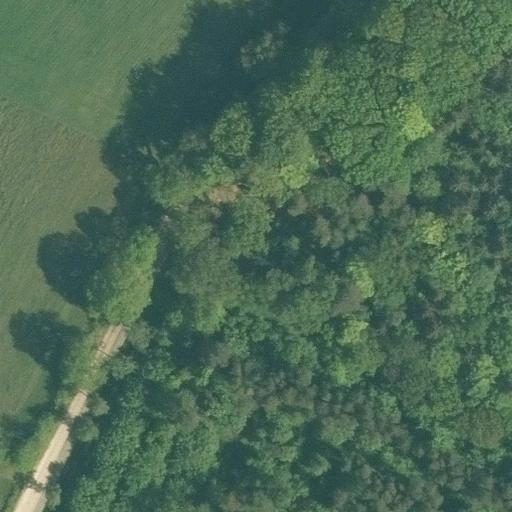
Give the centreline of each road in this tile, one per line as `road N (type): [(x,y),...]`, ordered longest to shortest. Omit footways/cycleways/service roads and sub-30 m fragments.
road 1 (track): [(22,511),(172,211),(225,131),(348,0)]
road 2 (track): [(149,254),(511,451)]
